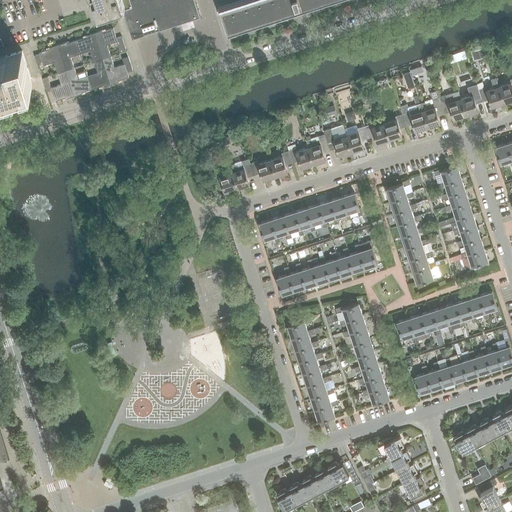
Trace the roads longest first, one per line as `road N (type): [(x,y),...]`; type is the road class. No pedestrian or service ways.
road 1 (residential): [(305,448),(236,210),(467,135)]
road 2 (residential): [(0,140),(421,0)]
road 3 (tertiary): [(48,462),(0,310)]
road 4 (residential): [(105,511),(249,466)]
road 5 (residential): [(511,275),(467,135)]
road 6 (residential): [(305,448),(426,409)]
